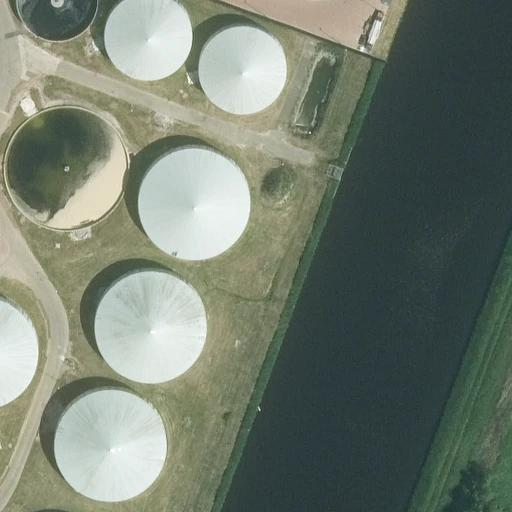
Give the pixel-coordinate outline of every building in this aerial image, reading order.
[(179,76),(195,0),(117,0),(104,59),(179,76)] [(249,25),(243,25),(238,25),(234,26),(231,27),(227,28),(223,30),(218,33),(214,36),(212,38),(209,41),(206,45),(204,49),(202,53),(201,58),(200,62),(200,65),(200,70),(200,76),(201,78),(202,83),(205,88),(208,93),(210,96),(213,99),(218,103),(223,106),(228,109),(232,110),(238,111),(241,111),(246,111),(252,110),(258,109),(260,107),(264,105),(269,102),(274,98),(278,93),(280,90),(282,87),(284,81),(285,75),(286,70),(286,64),(285,58),(283,52),(280,46),(277,42),(275,39),(272,36),(267,32),(263,30),(260,29),(255,27),(249,25)] [(239,166),(234,161),(228,156),(222,152),(215,148),(208,146),(201,145),(194,144),(186,145),(179,146),(172,149),(165,152),(159,156),(153,161),(148,167),(144,173),(141,179),(139,186),(137,194),(137,201),(137,209),(139,216),(141,223),(145,230),(149,236),(154,241),(159,246),(166,250),(172,254),(179,256),(187,257),(194,258),(202,257),(209,256),(216,253),(223,250),(229,246),(234,241),(239,235),(243,229),(247,222),(249,215),(250,208),(251,201),(250,193),(249,186),(246,179),(243,172),(239,166)] [(162,268),(153,267),(145,267),(137,269),(128,272),(121,276),(114,281),(108,287),(103,294),(99,301),(97,310),(95,318),(95,326),(96,335),(99,343),(102,351),(107,358),(113,364),(120,369),(127,373),(135,376),(144,378),(152,378),(161,378),(169,375),(177,372),(184,367),(190,362),(196,355),(200,348),(204,340),(206,332),(206,323),(206,315),(204,307),(201,299),(197,291),(191,285),(185,279),(178,274),(170,271),(162,268)] [(0,398),(1,398),(44,375),(37,333),(14,288),(0,289),(0,398)]
